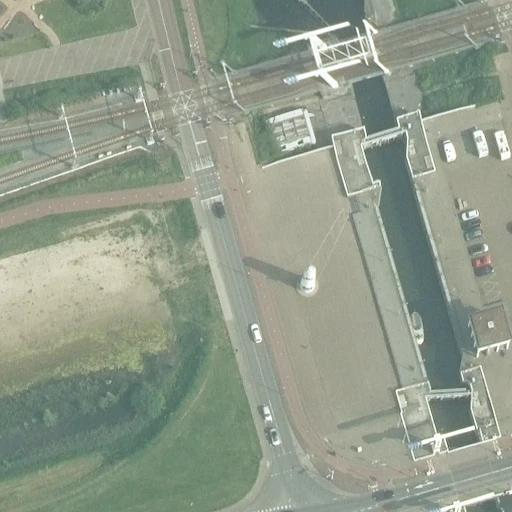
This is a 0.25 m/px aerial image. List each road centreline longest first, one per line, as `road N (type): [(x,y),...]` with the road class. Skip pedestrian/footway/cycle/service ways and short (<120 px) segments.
road 1 (residential): [(301,511),(157,0)]
road 2 (secondary): [(368,511),(511,467)]
